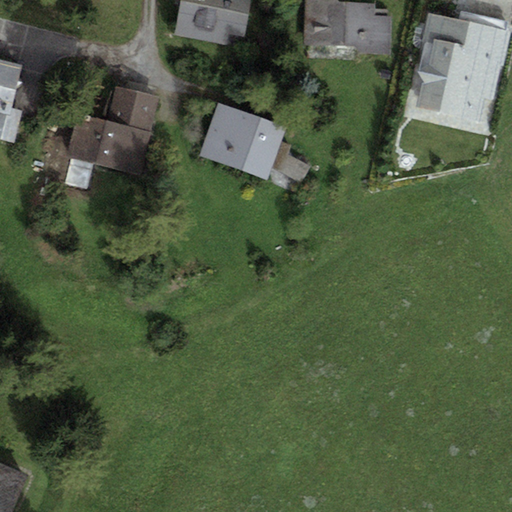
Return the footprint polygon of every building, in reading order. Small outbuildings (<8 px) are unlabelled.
[(180,0),(174,35),(227,45),(229,34),(245,37),(251,0),(180,0)] [(337,0),(302,0),(301,48),(354,50),(354,55),(390,56),(392,16),(389,15),(389,8),(375,7),(375,3),(339,1),(337,0)] [(510,32),(427,13),(421,42),(432,45),(427,65),(416,71),(422,82),(417,106),(478,120),(483,97),(492,99),(498,72),(501,73),(510,32)] [(28,29),(0,21),(0,117),(4,119),(28,29)] [(160,90),(113,81),(104,127),(77,122),(70,161),(143,175),(160,90)] [(283,131),(213,109),(196,162),(266,184),(283,131)] [(0,511),(12,511),(29,475),(0,462),(0,511)]
